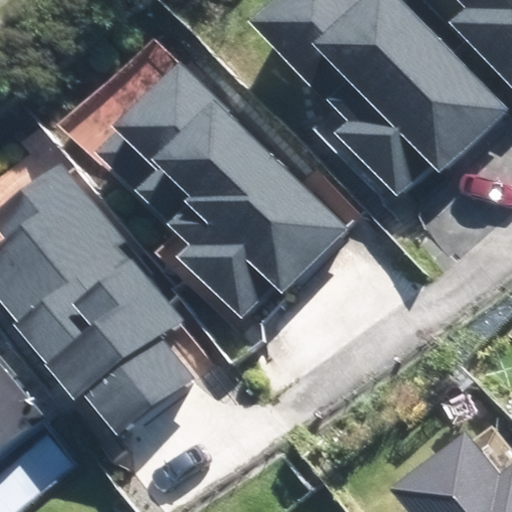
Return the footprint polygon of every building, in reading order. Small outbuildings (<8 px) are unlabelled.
[(511,116),(511,110),(411,0),(312,0),(280,29),(374,132),(364,141),(409,190),(442,160),(452,171),(511,116)] [(511,0),(481,0),(500,20),(481,37),(511,69),(511,0)] [(294,291),(355,230),(205,80),(147,139),(185,177),(164,198),(218,252),(203,268),(253,318),(286,284),(294,291)] [(189,326),(77,177),(13,225),(30,248),(0,270),(0,278),(96,405),(108,396),(134,430),(198,383),(167,343),(189,326)] [(0,366),(0,452),(41,420),(0,366)] [(511,511),(511,476),(491,451),(423,504),(428,511),(511,511)]
